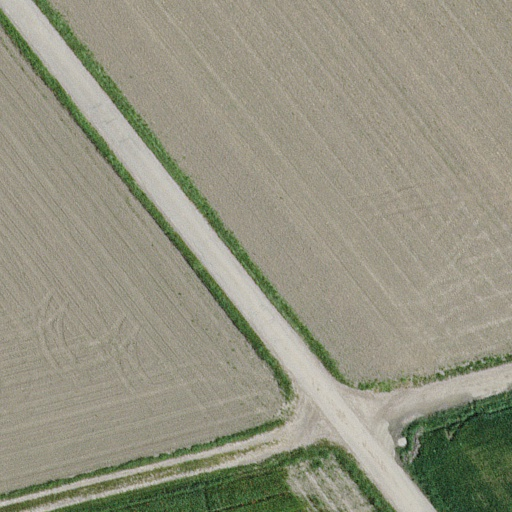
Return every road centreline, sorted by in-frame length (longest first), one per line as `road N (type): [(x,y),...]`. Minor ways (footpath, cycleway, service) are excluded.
road 1 (unclassified): [(412,511),(9,0)]
road 2 (track): [(11,511),(345,426)]
road 3 (track): [(511,383),(345,426)]
